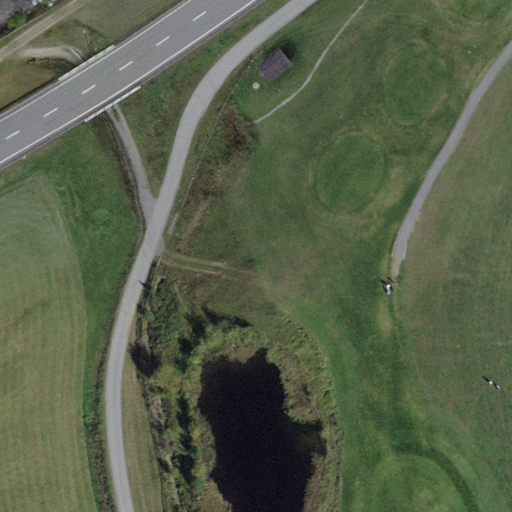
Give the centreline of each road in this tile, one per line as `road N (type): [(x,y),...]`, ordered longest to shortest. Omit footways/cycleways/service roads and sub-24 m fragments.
road 1 (track): [(155,228),(117,360),(114,406),(128,511)]
road 2 (track): [(307,0),(245,45),(205,90),(155,228)]
road 3 (primary): [(219,0),(0,143)]
